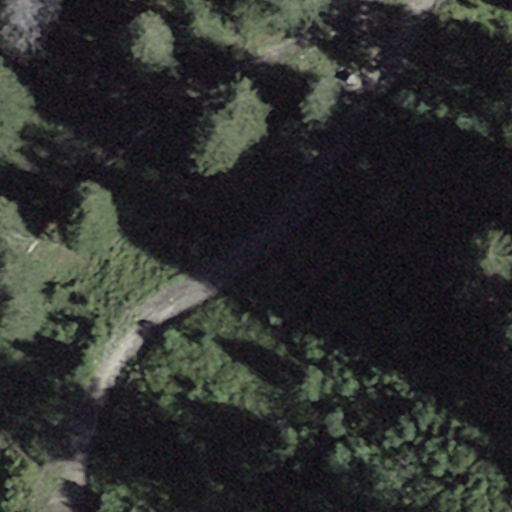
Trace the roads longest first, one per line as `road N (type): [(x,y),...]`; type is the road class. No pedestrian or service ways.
road 1 (track): [(282,213),(122,324),(46,443),(59,511)]
road 2 (track): [(406,0),(282,213)]
